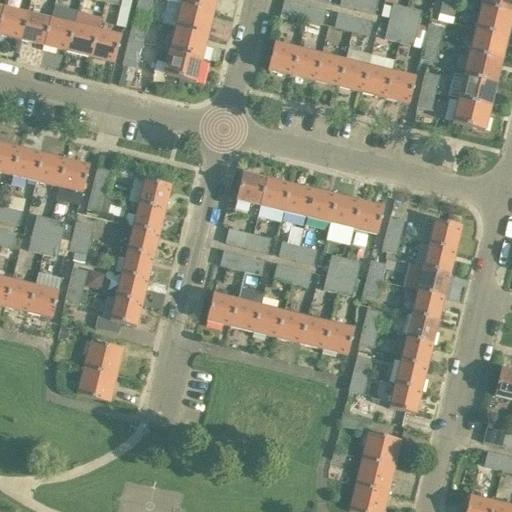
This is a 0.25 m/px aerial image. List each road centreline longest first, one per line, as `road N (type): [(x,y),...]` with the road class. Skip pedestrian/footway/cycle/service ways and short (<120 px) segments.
road 1 (residential): [(146,419),(223,129)]
road 2 (residential): [(504,195),(223,129)]
road 3 (residential): [(223,129),(0,72)]
road 4 (residential): [(427,511),(484,298)]
road 5 (residential): [(223,129),(254,0)]
